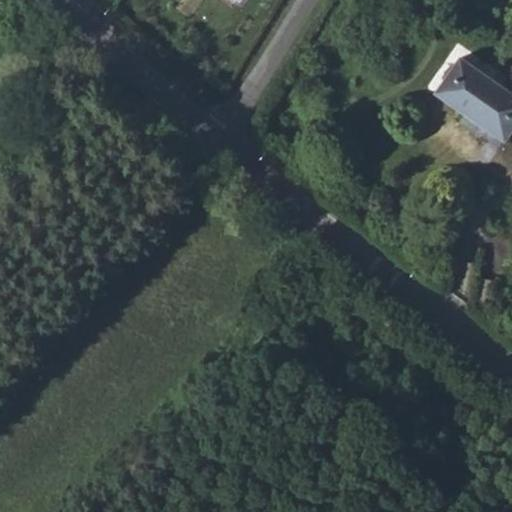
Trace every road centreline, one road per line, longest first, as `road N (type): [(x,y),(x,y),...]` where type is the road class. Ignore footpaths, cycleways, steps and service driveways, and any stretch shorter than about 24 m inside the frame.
road 1 (unclassified): [(219,141),(511,368)]
road 2 (unclassified): [(53,0),(219,141)]
road 3 (residential): [(219,141),(306,0)]
